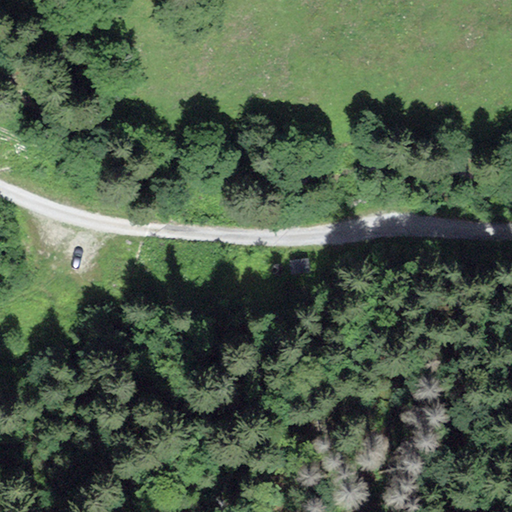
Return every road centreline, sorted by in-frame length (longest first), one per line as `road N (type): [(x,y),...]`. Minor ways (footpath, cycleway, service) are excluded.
road 1 (track): [(511,218),(381,222),(329,241),(166,240),(0,181)]
road 2 (track): [(144,237),(0,301)]
